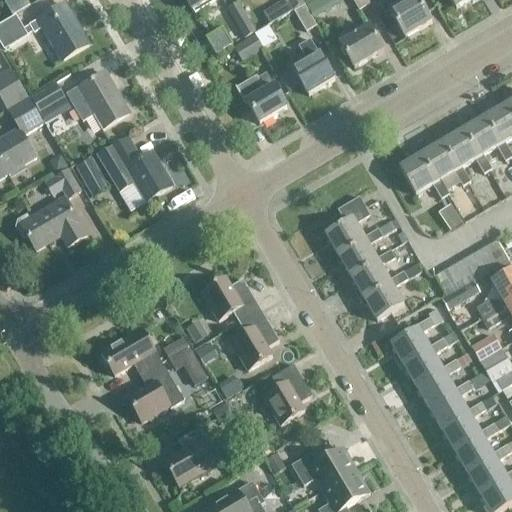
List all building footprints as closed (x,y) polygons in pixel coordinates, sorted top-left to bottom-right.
[(182,0),(192,16),(219,0),(182,0)] [(303,9),(303,8),(297,0),(285,0),(294,14),(303,9)] [(334,0),(319,0),(306,8),(314,22),(339,7),(334,0)] [(349,0),(358,15),(368,9),(362,0),(349,0)] [(392,0),(379,8),(385,17),(388,15),(405,43),(431,27),(414,0),(392,0)] [(447,0),(455,13),(476,0),(447,0)] [(244,43),(255,37),(237,7),(227,13),(244,43)] [(303,9),(294,14),(293,14),(306,34),(316,29),(303,8),(303,9)] [(88,51),(63,9),(37,25),(38,25),(29,30),(33,38),(42,33),(62,66),(88,51)] [(269,44),(284,36),(275,20),(261,27),(269,44)] [(0,47),(4,54),(27,41),(16,21),(0,30),(0,47)] [(354,73),(383,56),(368,31),(339,48),(354,73)] [(215,60),(231,51),(221,34),(205,43),(215,60)] [(239,62),(260,49),(254,40),(233,53),(239,62)] [(318,59),(309,44),(298,50),(307,65),(292,74),(307,100),(334,85),(318,59)] [(10,74),(0,79),(0,100),(8,114),(28,103),(10,74)] [(128,120),(104,78),(66,101),(82,128),(93,121),(102,135),(128,120)] [(272,91),(265,79),(257,83),(256,81),(236,93),(235,92),(234,92),(245,110),(247,108),(259,129),(286,113),(273,90),(272,91)] [(69,114),(61,101),(55,91),(31,105),(45,128),(69,114)] [(8,114),(18,133),(0,143),(0,183),(36,162),(23,141),(43,129),(28,103),(8,114)] [(511,115),(508,108),(486,121),(502,148),(505,146),(511,142),(511,115)] [(502,148),(486,121),(465,133),(481,160),(484,159),(497,151),(505,165),(511,161),(511,158),(505,146),(502,148)] [(481,160),(465,133),(444,146),(460,173),(462,171),(476,164),(484,178),(492,173),(484,159),(481,160)] [(97,159),(119,197),(134,189),(145,208),(174,191),(152,154),(140,161),(128,141),(97,159)] [(444,146),(422,159),(438,186),(441,184),(454,176),(463,190),(471,186),(462,171),(460,173),(444,146)] [(67,169),(61,159),(51,165),(56,175),(67,169)] [(438,186),(422,159),(400,172),(416,199),(433,189),(441,203),(449,198),(441,184),(438,186)] [(103,182),(93,162),(76,171),(86,190),(103,182)] [(62,195),(66,201),(67,204),(80,196),(79,193),(80,192),(69,172),(66,174),(65,172),(58,176),(59,178),(44,186),(52,200),(62,195)] [(86,241),(79,230),(79,229),(64,203),(29,223),(28,221),(19,226),(18,232),(23,241),(27,242),(35,255),(60,240),(67,252),(86,241)] [(338,216),(345,228),(325,239),(338,261),(365,245),(364,242),(356,229),(370,220),(365,212),(360,203),(338,216)] [(478,229),(498,220),(492,206),(472,215),(478,229)] [(378,232),(383,240),(395,233),(391,225),(378,232)] [(378,234),(364,242),(365,245),(338,261),(351,282),(378,266),(376,263),(368,250),(382,241),(378,234)] [(509,265),(497,244),(486,250),(498,271),(509,265)] [(498,271),(486,250),(476,256),(488,277),(498,271)] [(390,255),(376,263),(378,266),(351,282),(364,303),(391,287),(389,284),(381,271),(395,263),(390,255)] [(477,283),(486,278),(488,277),(476,256),(465,262),(477,283)] [(465,262),(455,268),(467,289),(477,283),(465,262)] [(511,304),(511,269),(509,265),(498,271),(488,277),(486,278),(501,303),(496,306),(493,302),(470,316),(475,325),(482,322),(482,323),(511,304)] [(391,287),(364,303),(377,325),(404,309),(394,292),(421,276),(417,268),(389,284),(391,287)] [(455,268),(444,274),(456,295),(467,289),(455,268)] [(456,295),(444,274),(434,280),(446,301),(456,295)] [(239,327),(261,315),(242,284),(230,291),(225,283),(201,296),(218,325),(233,317),(239,327)] [(479,297),(473,286),(442,304),(448,315),(479,297)] [(511,304),(482,323),(489,333),(506,323),(503,319),(509,316),(511,321),(511,304)] [(428,318),(430,321),(415,330),(417,333),(391,348),(403,370),(430,354),(429,351),(421,338),(435,329),(443,324),(436,313),(428,318)] [(261,315),(239,327),(245,338),(231,346),(248,375),(272,361),(267,353),(279,345),(261,315)] [(207,339),(199,325),(186,333),(194,347),(207,339)] [(120,342),(121,344),(100,356),(114,380),(134,369),(140,379),(162,367),(141,330),(120,342)] [(454,336),(429,351),(430,354),(403,370),(416,391),(443,375),(441,372),(433,359),(459,344),(454,336)] [(479,366),(501,353),(492,338),(470,351),(479,366)] [(195,390),(208,383),(190,351),(169,363),(175,375),(183,370),(195,390)] [(511,370),(501,353),(479,366),(491,387),(511,374),(511,370)] [(443,375),(416,391),(429,412),(456,396),(454,394),(446,380),(471,366),(466,358),(441,372),(443,375)] [(180,398),(162,368),(162,367),(140,379),(147,392),(127,403),(141,427),(169,411),(170,413),(184,405),(180,398)] [(299,407),(312,400),(293,369),(272,382),(280,396),(265,405),(280,430),(304,416),(299,407)] [(503,396),(511,390),(511,375),(496,385),(503,396)] [(480,378),(454,394),(456,396),(429,412),(441,434),(468,418),(467,415),(459,402),(473,393),(472,393),(484,386),(480,378)] [(219,393),(225,404),(238,396),(232,386),(219,393)] [(468,418),(441,434),(454,455),(481,439),(479,436),(471,423),(496,409),(491,401),(467,415),(468,418)] [(213,415),(218,425),(230,417),(225,408),(213,415)] [(481,439),(454,455),(466,476),(494,460),(492,458),(484,444),(498,436),(511,428),(506,420),(479,436),(481,439)] [(217,462),(200,432),(178,445),(184,456),(165,467),(179,491),(208,474),(205,470),(217,462)] [(511,445),(492,458),(494,460),(466,476),(479,498),(506,482),(505,479),(497,466),(511,457),(510,456),(511,454),(511,445)] [(321,496),(356,475),(343,453),(319,467),(313,457),(291,470),(304,490),(314,484),(321,496)] [(286,472),(277,457),(266,463),(274,479),(286,472)] [(238,471),(240,482),(257,478),(254,467),(238,471)] [(506,482),(479,498),(487,511),(505,511),(511,508),(511,491),(509,487),(511,485),(511,474),(505,479),(506,482)] [(356,475),(321,496),(329,508),(321,511),(346,511),(369,498),(356,475)] [(252,486),(237,495),(208,511),(261,511),(260,509),(265,507),(252,486)] [(290,511),(284,501),(270,509),(271,511),(290,511)]
